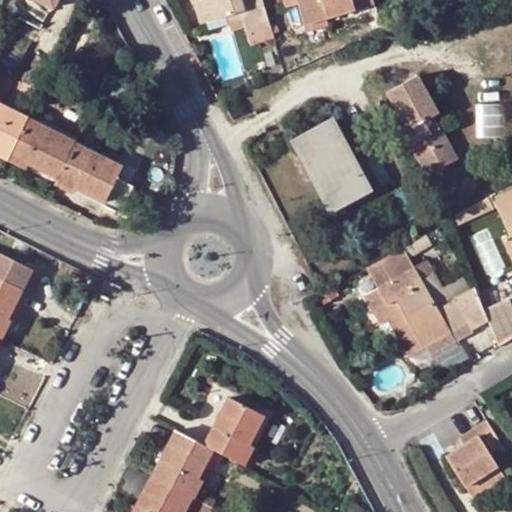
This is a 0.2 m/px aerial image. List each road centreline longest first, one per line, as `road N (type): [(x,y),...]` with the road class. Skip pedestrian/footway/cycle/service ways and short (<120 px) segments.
road 1 (unknown): [(191,109),(390,53),(458,58),(493,80)]
road 2 (residential): [(71,511),(20,492),(102,311)]
road 3 (residential): [(176,324),(87,511)]
road 4 (residential): [(367,443),(511,352)]
road 5 (tertiary): [(314,374),(271,314),(259,258)]
road 6 (tertiary): [(213,296),(314,374)]
road 7 (residential): [(191,109),(131,0)]
road 8 (tertiary): [(0,201),(110,252)]
